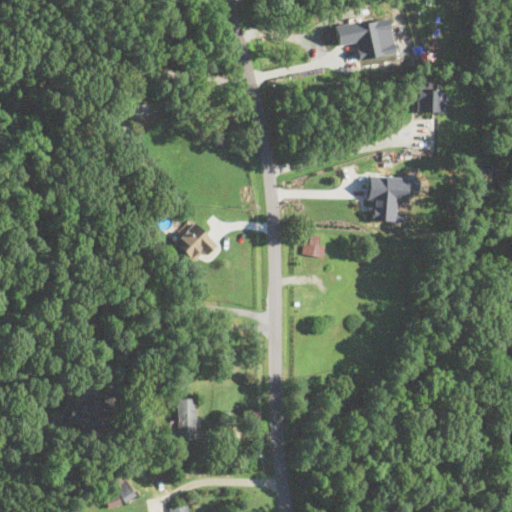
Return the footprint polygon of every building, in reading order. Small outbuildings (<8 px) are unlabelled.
[(334,28),(338,45),(354,41),(359,58),(397,50),(389,15),(334,28)] [(416,111),(446,111),(446,85),(416,85),(416,111)] [(369,173),(366,216),(403,221),(404,210),(395,209),(396,201),(405,202),(405,190),(418,191),(418,177),(369,173)] [(194,264),(215,243),(193,221),(172,242),(194,264)] [(302,252),(322,256),(324,245),(304,242),(302,252)] [(101,400),(66,394),(61,428),(96,433),(101,400)] [(195,398),(176,398),(177,439),(196,438),(195,398)] [(125,502),(136,494),(122,475),(111,483),(125,502)] [(120,503),(117,493),(105,497),(108,507),(120,503)]
